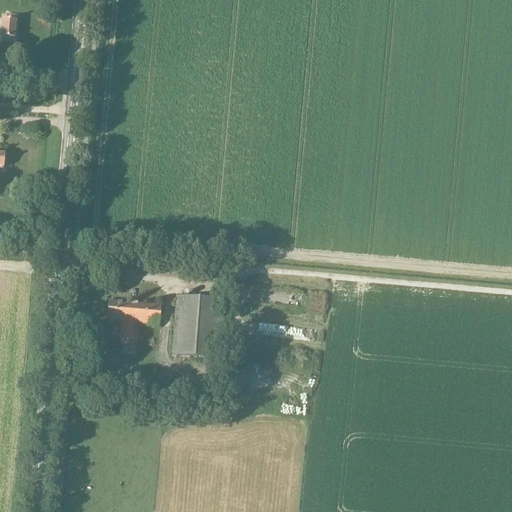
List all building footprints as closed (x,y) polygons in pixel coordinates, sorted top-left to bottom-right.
[(15,23),(15,16),(6,16),(5,22),(2,22),(1,40),(14,41),(15,23)] [(60,71),(49,73),(52,86),(62,84),(60,71)] [(55,117),(39,118),(39,127),(55,127),(55,117)] [(177,296),(172,356),(217,360),(221,300),(177,296)] [(158,326),(160,306),(108,302),(106,322),(120,323),(118,346),(136,347),(138,325),(158,326)] [(242,324),(242,336),(270,337),(271,325),(242,324)] [(127,382),(139,384),(140,372),(128,370),(127,382)] [(182,381),(179,405),(210,408),(212,383),(182,381)]
